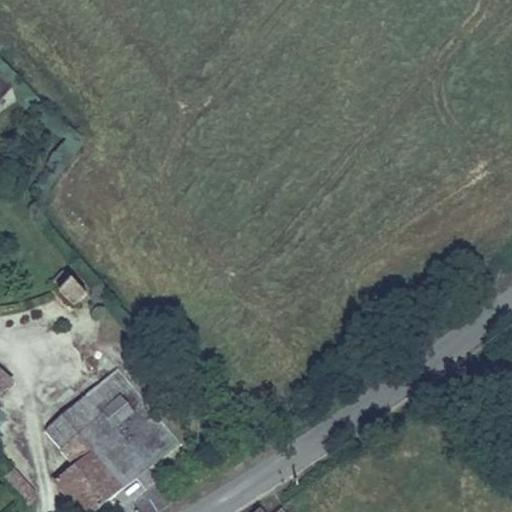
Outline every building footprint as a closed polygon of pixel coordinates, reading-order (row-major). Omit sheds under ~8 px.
[(69,314),(84,301),(70,284),(55,297),(69,314)] [(174,441),(110,365),(83,387),(102,412),(145,464),(174,441)] [(102,412),(83,387),(41,425),(60,448),(102,412)] [(102,412),(60,448),(72,463),(53,482),(81,511),(90,511),(145,464),(102,412)] [(0,458),(0,484),(6,491),(18,479),(0,458)]
